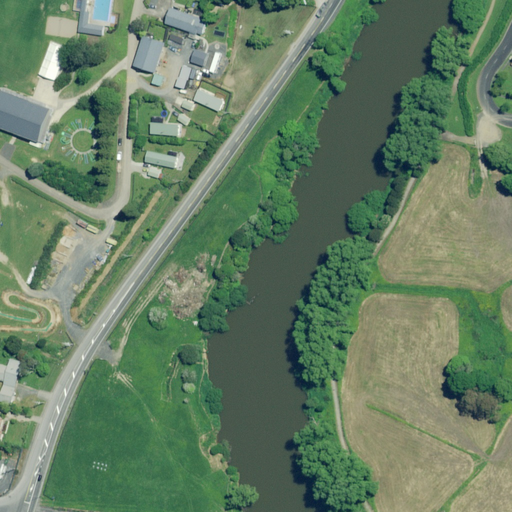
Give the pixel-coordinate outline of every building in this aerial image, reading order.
[(90,2),(80,1),(75,33),(100,37),(101,28),(86,25),(90,2)] [(203,21),(168,10),(163,25),(198,37),(203,21)] [(164,44),(142,36),(132,66),(154,73),(164,44)] [(216,46),(211,44),(207,57),(212,58),(216,46)] [(197,56),(188,52),(185,57),(195,61),(197,56)] [(194,69),(186,66),(179,87),(187,89),(194,69)] [(201,79),(197,77),(191,90),(196,92),(201,79)] [(50,108),(1,88),(0,90),(0,127),(37,142),(50,108)] [(218,97),(202,90),(197,100),(223,112),(229,96),(220,92),(218,97)] [(197,104),(187,100),(184,107),(194,111),(197,104)] [(192,119),(184,114),(180,120),(188,125),(192,119)] [(177,126),(149,124),(148,135),(176,138),(177,126)] [(174,158),(146,152),(143,164),(172,170),(174,158)] [(161,173),(147,169),(145,177),(159,180),(161,173)] [(25,362),(12,359),(10,367),(0,363),(0,379),(6,382),(0,402),(13,405),(25,362)] [(223,471),(208,472),(209,485),(224,484),(223,471)]
